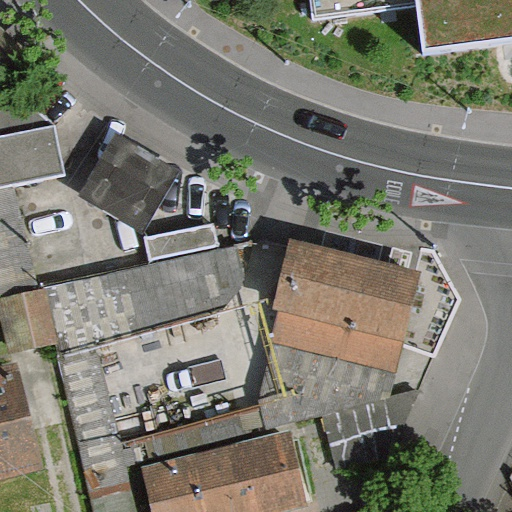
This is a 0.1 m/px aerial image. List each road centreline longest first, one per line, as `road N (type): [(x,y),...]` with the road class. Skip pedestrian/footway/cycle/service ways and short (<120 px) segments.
road 1 (tertiary): [(511,183),(394,167),(259,124),(145,58),(81,0)]
road 2 (residential): [(511,364),(456,511)]
